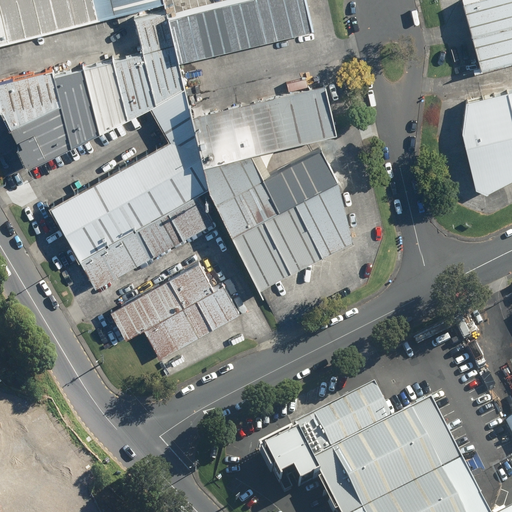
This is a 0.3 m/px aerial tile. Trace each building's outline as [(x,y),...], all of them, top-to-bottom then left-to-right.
[(0,0),(0,38),(155,0),(0,0)] [(305,0),(226,0),(171,14),(182,60),(312,28),(305,0)] [(511,59),(511,0),(462,0),(481,68),(511,59)] [(151,105),(185,88),(166,8),(135,14),(143,49),(54,75),(52,66),(0,79),(0,103),(27,164),(151,105)] [(326,81),(193,114),(205,162),(252,150),(337,129),(326,81)] [(51,205),(82,260),(198,194),(209,187),(185,88),(151,105),(169,139),(51,205)] [(476,186),(486,190),(511,176),(511,89),(467,100),(462,130),(476,186)] [(211,187),(261,283),(353,237),(338,177),(323,147),(265,176),(252,150),(205,162),(211,187)] [(213,220),(198,194),(82,260),(97,286),(213,220)] [(146,327),(161,355),(240,311),(224,282),(214,288),(197,260),(110,309),(127,338),(146,327)] [(0,355),(10,349),(0,332),(0,355)] [(33,397),(0,368),(0,403),(16,417),(33,397)] [(486,511),(431,399),(389,420),(372,387),(295,425),(337,511),(486,511)] [(318,478),(297,434),(265,450),(280,479),(295,472),(302,486),(318,478)] [(91,511),(97,505),(64,478),(35,511),(91,511)]
